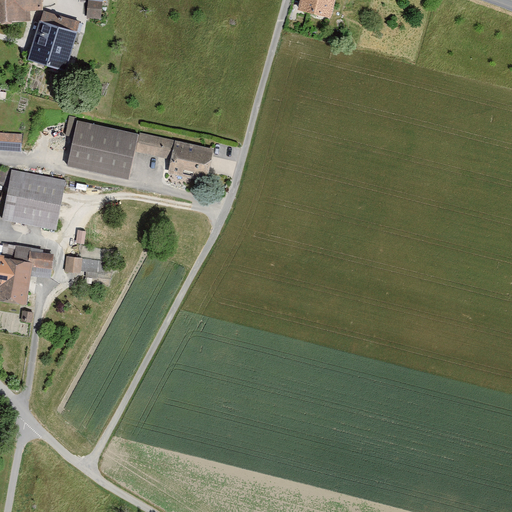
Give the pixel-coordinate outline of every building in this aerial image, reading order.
[(0,0),(0,26),(6,26),(6,30),(17,29),(17,26),(33,25),(33,14),(46,14),(45,0),(0,0)] [(90,3),(89,21),(102,22),(103,0),(81,0),(81,3),(90,3)] [(304,0),(301,14),(334,22),(339,0),(304,0)] [(47,14),(32,63),(68,74),(83,25),(47,14)] [(140,137),(78,125),(69,169),(131,182),(136,154),(140,137)] [(23,137),(0,135),(0,152),(22,154),(23,137)] [(210,183),(216,153),(140,137),(136,154),(173,162),(170,175),(210,183)] [(67,182),(10,172),(0,222),(57,232),(67,182)] [(42,252),(0,246),(0,305),(30,309),(34,277),(53,280),(54,270),(55,257),(42,255),(42,252)] [(66,270),(99,272),(100,258),(67,256),(66,270)]
